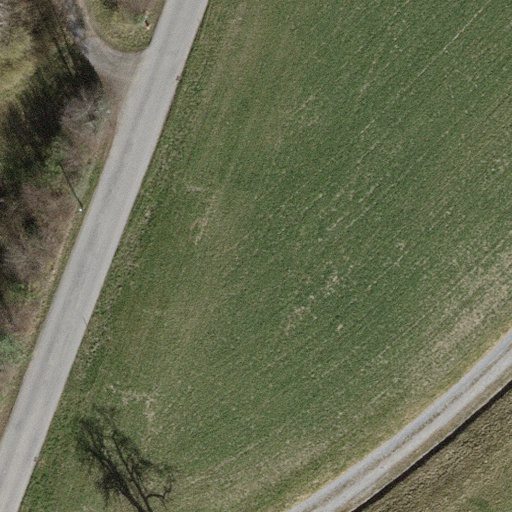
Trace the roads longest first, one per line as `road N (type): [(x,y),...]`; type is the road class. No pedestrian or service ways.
road 1 (unclassified): [(0,495),(187,0)]
road 2 (track): [(316,511),(511,352)]
road 3 (track): [(149,100),(92,45),(64,0)]
